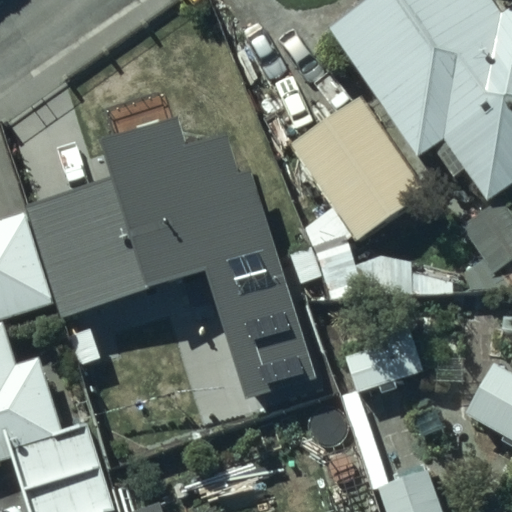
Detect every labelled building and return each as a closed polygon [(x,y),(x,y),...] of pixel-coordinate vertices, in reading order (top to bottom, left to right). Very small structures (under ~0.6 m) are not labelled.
[(511,0),(494,13),(484,0),(352,0),(319,23),(413,155),(440,136),(486,200),(511,181),(511,0)] [(423,183),(351,89),(281,143),(353,237),(423,183)] [(30,212),(59,306),(63,305),(67,316),(213,272),(252,400),(318,380),(255,171),(244,174),(233,137),(194,149),(185,119),(106,142),(118,182),(32,208),(33,211),(30,212)] [(50,305),(14,194),(0,198),(0,480),(7,478),(17,511),(107,511),(116,509),(85,416),(60,424),(24,314),(50,305)] [(511,258),(511,210),(506,203),(467,234),(496,271),(511,258)] [(411,323),(344,344),(360,395),(427,374),(411,323)] [(511,377),(482,361),(459,411),(511,438),(511,377)] [(449,511),(434,468),(373,489),(381,511),(449,511)]
